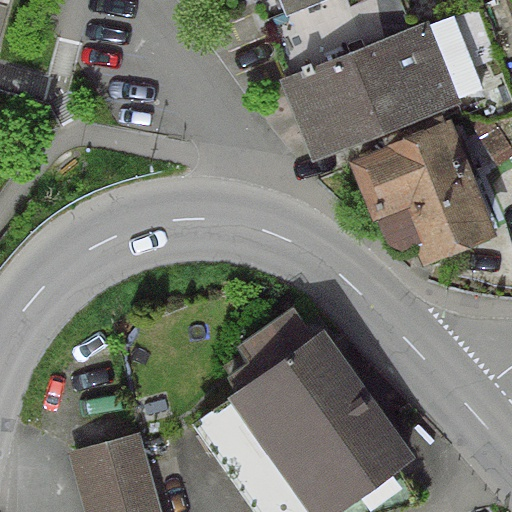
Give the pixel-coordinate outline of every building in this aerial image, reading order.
[(237,0),(238,3),(245,0),(257,0),(266,19),(260,22),(283,78),(427,18),(419,0),(237,0)] [(283,78),(279,78),(312,161),(462,102),(460,98),(483,89),(454,15),(428,25),(427,22),(283,78)] [(387,146),(349,161),(373,221),(378,219),(388,244),(403,251),(414,246),(422,267),(498,236),(451,119),(445,121),(442,115),(384,138),(387,146)] [(235,391),(227,397),(229,399),(194,424),(256,511),(308,511),(311,511),(382,511),(419,501),(399,468),(413,457),(323,330),(314,336),(293,308),(239,347),(250,362),(226,378),(235,391)] [(163,511),(141,433),(70,452),(86,511),(163,511)]
